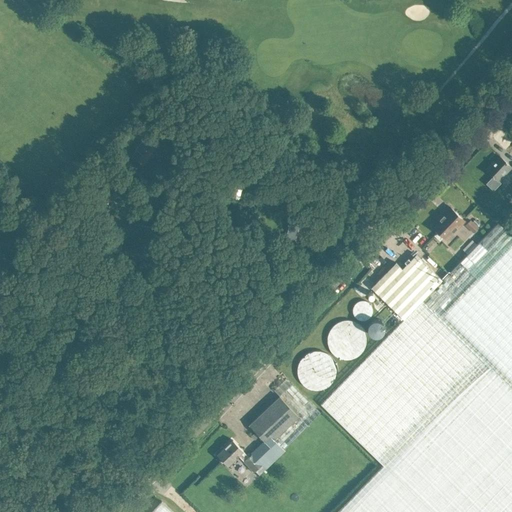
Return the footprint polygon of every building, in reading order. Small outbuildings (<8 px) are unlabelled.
[(143,165),(157,150),(150,144),(141,154),(137,150),(132,155),(143,165)] [(511,166),(500,156),(487,170),(492,175),(491,175),(493,176),(498,180),(511,166)] [(464,220),(449,206),(442,213),(443,214),(432,226),(444,237),(455,225),(457,228),(464,220)] [(470,211),(466,218),(477,224),(481,217),(470,211)] [(291,215),(289,226),(280,224),(278,229),(287,231),(286,237),(295,240),(301,218),(299,217),(299,215),(292,213),(292,216),(291,215)] [(383,465),(337,511),(511,511),(511,235),(498,222),(442,280),(416,254),(402,268),(396,262),(371,287),(404,319),(321,404),(383,465)] [(320,412),(292,384),(280,396),(249,424),(265,441),(249,457),(243,451),(244,451),(233,440),(217,454),(227,465),(238,455),(244,461),(254,472),(255,471),(259,475),(320,412)] [(173,511),(162,501),(151,511),(173,511)]
